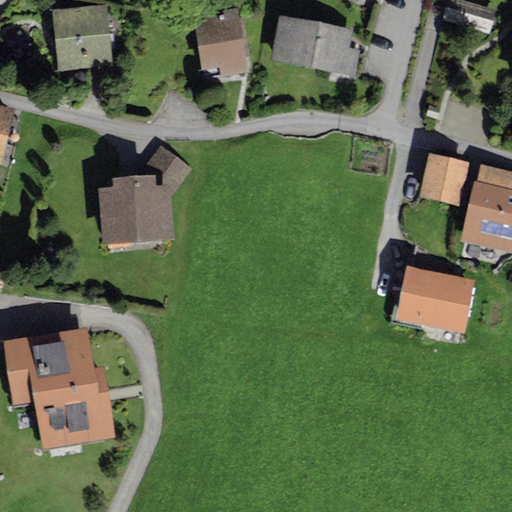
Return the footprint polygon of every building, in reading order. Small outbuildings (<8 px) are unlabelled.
[(465,0),(447,0),(442,21),(489,34),(496,8),(465,0)] [(51,9),(57,70),(112,65),(106,3),(51,9)] [(193,14),(203,68),(220,65),(222,76),(248,71),(246,58),(251,57),(244,13),(239,14),(238,7),(193,14)] [(279,15),(270,61),(354,78),(360,49),(349,47),(352,30),(279,15)] [(0,164),(2,165),(15,107),(0,103),(0,164)] [(112,184),(95,185),(100,245),(174,239),(170,197),(191,169),(160,146),(139,174),(111,176),(112,184)] [(469,162),(429,153),(419,196),(459,205),(469,162)] [(511,172),(481,166),(477,182),(474,181),(461,241),(511,251),(511,172)] [(415,247),(411,266),(444,273),(446,263),(415,247)] [(411,266),(407,265),(396,318),(463,332),(474,279),(444,273),(411,266)] [(87,327),(3,340),(14,404),(35,401),(43,449),(116,437),(104,365),(93,367),(87,327)]
